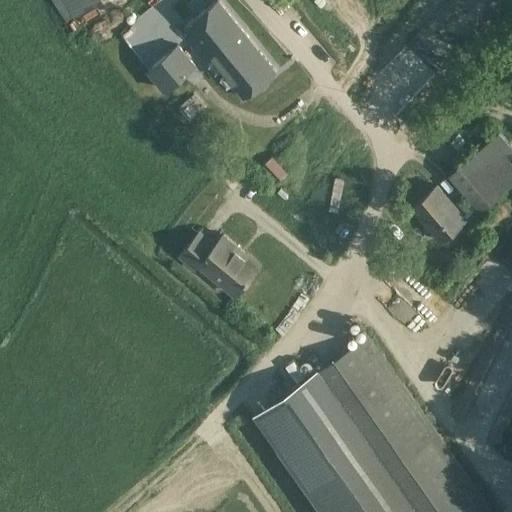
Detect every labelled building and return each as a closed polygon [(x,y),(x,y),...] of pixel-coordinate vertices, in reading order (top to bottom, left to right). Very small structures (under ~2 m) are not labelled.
[(54,0),(67,20),(101,0),(54,0)] [(218,0),(216,0),(185,25),(243,97),(244,97),(275,72),(276,71),(218,0)] [(177,44),(148,68),(166,90),(195,66),(177,44)] [(327,102),(308,117),(324,136),(342,121),(327,102)] [(511,145),(499,130),(447,174),(479,211),(511,182),(511,145)] [(275,155),(267,163),(282,179),(291,171),(275,155)] [(467,218),(438,184),(410,208),(440,242),(467,218)] [(235,295),(260,265),(223,234),(214,245),(199,232),(180,256),(195,269),(199,264),(235,295)] [(493,511),(368,335),(301,381),(393,511),(493,511)] [(511,375),(488,365),(469,407),(498,420),(511,389),(511,375)] [(393,511),(301,381),(254,414),(320,511),(393,511)]
